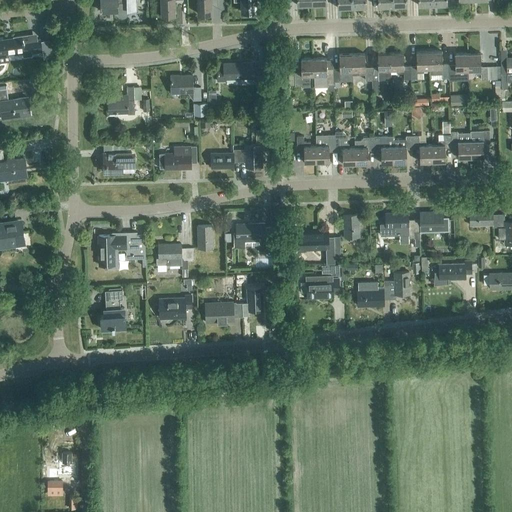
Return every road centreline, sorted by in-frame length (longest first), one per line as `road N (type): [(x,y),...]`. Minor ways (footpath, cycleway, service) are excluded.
road 1 (residential): [(59,363),(286,348),(511,318)]
road 2 (residential): [(71,61),(180,54),(295,29),(511,22)]
road 3 (residential): [(72,211),(192,204),(281,186),(511,179)]
road 4 (track): [(80,361),(82,511)]
road 5 (residential): [(72,211),(71,61)]
